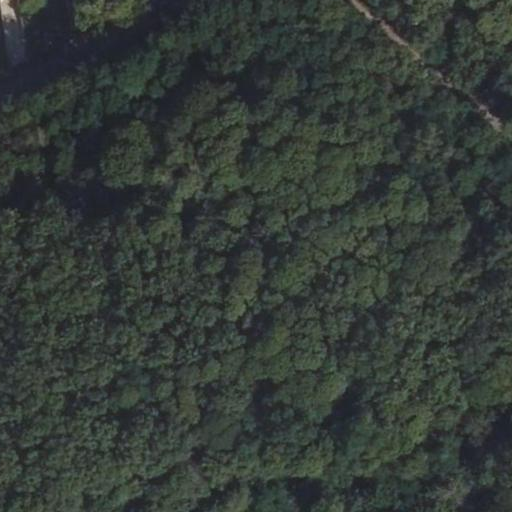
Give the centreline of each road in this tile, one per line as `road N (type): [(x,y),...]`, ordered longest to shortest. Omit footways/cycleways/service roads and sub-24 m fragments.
road 1 (residential): [(511,132),(348,0)]
road 2 (residential): [(177,0),(0,104)]
